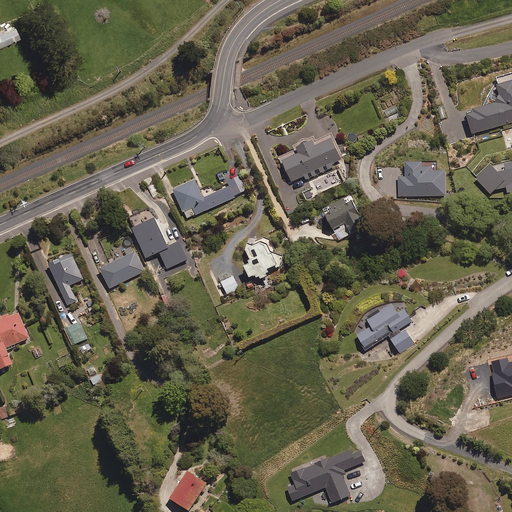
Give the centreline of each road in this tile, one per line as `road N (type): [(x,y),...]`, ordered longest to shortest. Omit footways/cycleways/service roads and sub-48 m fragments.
road 1 (residential): [(511,282),(408,369),(390,406),(414,433),(511,469)]
road 2 (residential): [(396,53),(417,92),(416,108),(369,156),(365,173),(374,196),(407,212),(511,224)]
road 3 (residential): [(0,143),(141,74),(226,0)]
road 4 (tertiary): [(0,224),(189,140),(214,120)]
road 5 (residential): [(214,120),(247,120),(396,53)]
road 6 (tertiary): [(214,120),(231,45),(279,0)]
